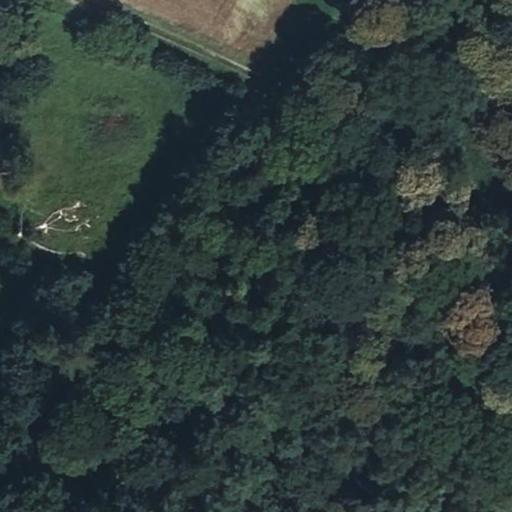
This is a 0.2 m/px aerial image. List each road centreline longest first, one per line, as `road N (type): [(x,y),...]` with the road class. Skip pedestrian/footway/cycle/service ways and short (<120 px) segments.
road 1 (track): [(292,101),(45,511)]
road 2 (track): [(292,101),(63,0)]
